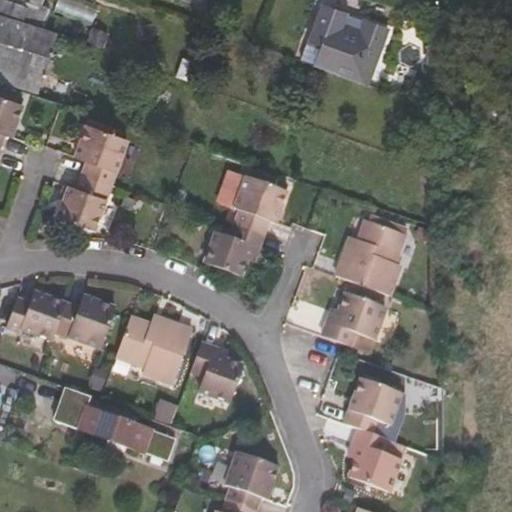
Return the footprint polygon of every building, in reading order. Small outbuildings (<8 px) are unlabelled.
[(0,0),(0,13),(23,22),(27,9),(0,0)] [(322,45),(315,66),(369,86),(388,33),(321,8),(309,41),(322,45)] [(0,77),(38,90),(56,36),(0,17),(0,77)] [(322,45),(309,41),(302,62),(315,66),(322,45)] [(0,145),(2,146),(7,131),(15,134),(27,103),(0,92),(0,145)] [(88,160),(83,174),(111,184),(127,141),(85,125),(75,155),(88,160)] [(111,184),(83,174),(79,186),(71,183),(59,215),(95,228),(111,184)] [(239,211),(235,225),(263,236),(269,221),(274,224),(285,192),(246,177),(234,209),(239,211)] [(335,278),(389,298),(401,266),(395,263),(405,235),(366,220),(356,250),(347,246),(335,278)] [(263,236),(235,225),(230,238),(212,232),(202,262),(240,276),(251,246),(259,249),(263,236)] [(60,332),(70,306),(40,294),(33,314),(19,309),(10,336),(23,342),(26,335),(55,346),(60,332)] [(327,323),(322,338),(344,347),(350,349),(356,333),(375,340),(385,310),(345,296),(334,326),(327,323)] [(85,311),(70,306),(60,332),(104,349),(119,307),(90,297),(85,311)] [(133,320),(119,360),(148,370),(146,375),(176,386),(194,331),(165,321),(161,330),(133,320)] [(204,345),(194,374),(207,378),(201,397),(232,408),(246,369),(215,358),(218,350),(204,345)] [(365,380),(348,426),(363,431),(377,436),(382,422),(395,426),(406,395),(365,380)] [(161,461),(169,438),(152,432),(153,431),(85,407),(80,423),(76,431),(161,461)] [(377,436),(363,431),(358,444),(365,446),(355,475),(395,489),(406,461),(387,453),(391,442),(377,436)] [(174,440),(169,438),(161,461),(166,462),(174,440)] [(228,484),(223,498),(251,509),(257,494),(263,497),(274,466),(233,451),(222,482),(228,484)] [(250,511),(251,509),(223,498),(218,511),(212,509),(211,511),(250,511)]
